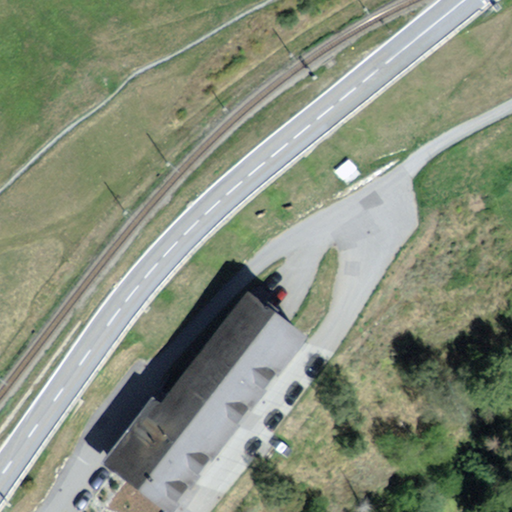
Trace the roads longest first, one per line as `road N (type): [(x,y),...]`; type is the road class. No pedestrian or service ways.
road 1 (primary): [(0,474),(177,240),(464,0)]
road 2 (unclassified): [(511,102),(452,133),(374,190),(270,242),(140,384),(53,511)]
